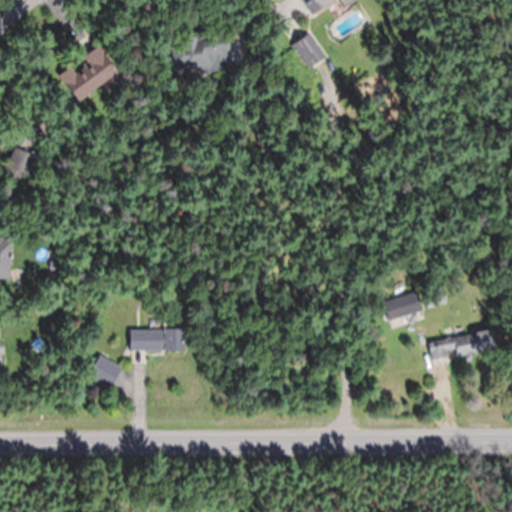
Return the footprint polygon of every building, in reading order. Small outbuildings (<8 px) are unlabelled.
[(330,0),(299,0),(308,13),(330,0)] [(230,70),(226,31),(169,37),(173,70),(199,68),(199,74),(230,70)] [(291,46),(308,68),(323,57),(307,34),(291,46)] [(88,66),(72,75),(85,97),(118,78),(99,46),(83,56),(88,66)] [(34,158),(24,153),(29,141),(15,136),(0,172),(0,177),(22,187),(34,158)] [(0,279),(9,280),(9,238),(0,237),(0,279)] [(387,321),(421,312),(417,293),(382,301),(387,321)] [(183,330),(129,330),(129,353),(183,353),(183,330)] [(431,361),(456,358),(492,353),(489,332),(428,342),(431,361)] [(110,387),(121,368),(98,356),(88,376),(110,387)]
